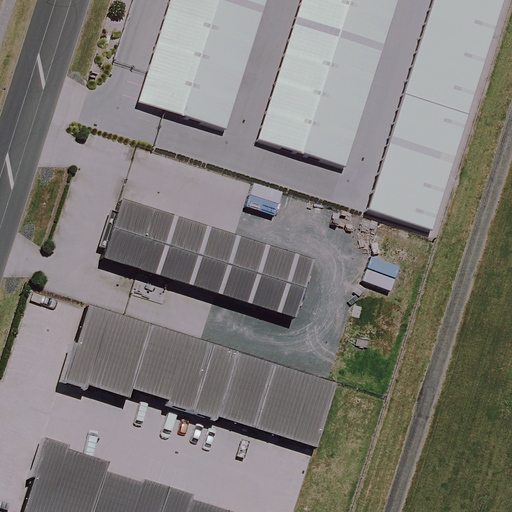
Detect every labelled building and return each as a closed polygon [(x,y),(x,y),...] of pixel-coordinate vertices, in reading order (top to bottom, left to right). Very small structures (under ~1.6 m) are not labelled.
[(267,0),(170,0),(138,100),(226,128),(267,0)] [(398,0),(301,0),(257,139),(345,167),(398,0)] [(504,0),(433,0),(367,211),(431,232),(504,0)] [(309,252),(118,192),(99,253),(289,313),(309,252)] [(331,374),(85,300),(74,336),(67,334),(54,374),(82,382),(83,377),(124,389),(126,381),(164,393),(162,399),(211,414),(213,409),(311,439),(331,374)] [(43,439),(20,511),(224,511),(192,502),(194,497),(151,484),(149,488),(107,475),(111,464),(68,451),(69,447),(43,439)]
